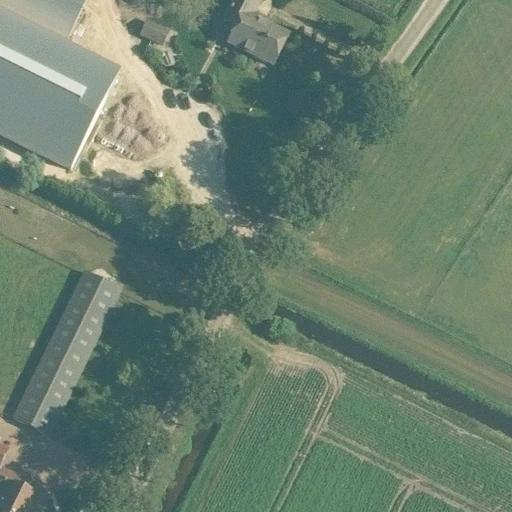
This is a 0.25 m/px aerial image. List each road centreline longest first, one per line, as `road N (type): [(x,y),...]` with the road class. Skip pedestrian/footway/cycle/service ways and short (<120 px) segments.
road 1 (unclassified): [(142,511),(261,283),(442,0)]
road 2 (unknown): [(79,21),(169,76),(185,100),(199,167),(218,207),(272,265)]
